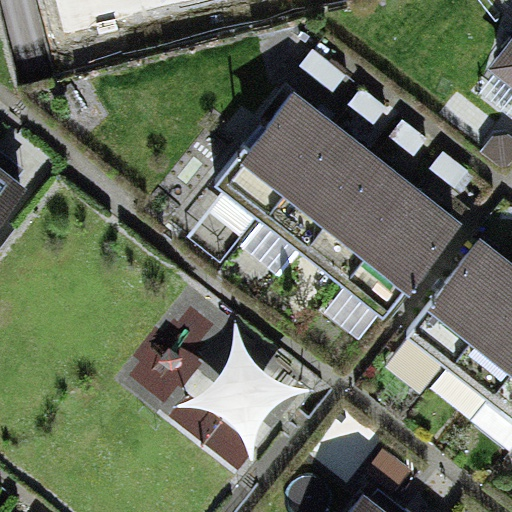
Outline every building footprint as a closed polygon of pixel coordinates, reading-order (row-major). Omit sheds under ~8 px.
[(511,42),(498,60),(511,71),(511,42)] [(214,178),(261,215),(332,125),(291,93),(265,125),(259,120),(214,178)] [(371,156),(332,125),(261,215),(300,246),(371,156)] [(300,246),(341,278),(412,188),(371,156),(300,246)] [(0,209),(21,182),(0,165),(0,209)] [(454,221),(412,188),(341,278),(383,311),(454,221)] [(406,329),(447,361),(511,278),(511,265),(477,239),(406,329)] [(511,361),(511,278),(447,361),(488,393),(511,361)] [(511,361),(488,393),(511,411),(511,361)] [(347,511),(389,511),(364,492),(347,511)]
